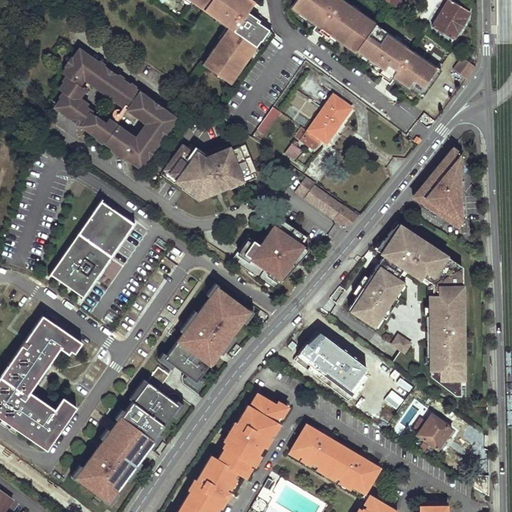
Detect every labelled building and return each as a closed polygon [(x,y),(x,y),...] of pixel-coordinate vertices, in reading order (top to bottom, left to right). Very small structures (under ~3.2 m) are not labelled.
[(225,79),(228,81),(236,69),(239,71),(249,57),(251,54),(250,53),(255,46),(259,40),(260,41),(268,29),(258,22),(259,20),(257,18),(258,16),(251,11),(252,9),(249,7),(254,1),(252,0),(198,0),(199,2),(203,5),(207,8),(212,11),(215,10),(219,13),(216,18),(220,21),(221,22),(225,20),(228,22),(226,25),(229,27),(228,29),(224,34),(223,34),(220,38),(202,63),(216,73),(219,75),(221,74),(224,76),(225,79)] [(401,83),(420,96),(438,71),(421,59),(422,57),(414,51),(412,53),(409,51),(406,49),(408,47),(400,42),(398,43),(392,39),(393,37),(375,24),(356,11),(355,12),(349,8),(350,6),(342,0),(341,2),(337,0),(295,0),(292,5),(299,11),(309,17),(308,19),(312,23),(316,25),(313,30),(316,32),(317,30),(323,34),(334,42),(336,39),(343,44),(346,40),(350,43),(351,47),(360,54),(361,54),(365,54),(369,57),(366,61),(373,66),(371,68),(383,76),(388,80),(387,83),(389,85),(393,80),(400,85),(401,83)] [(400,0),(384,0),(384,1),(399,10),(404,2),(400,0)] [(445,0),(431,24),(452,38),(469,11),(451,0),(445,0)] [(350,6),(349,8),(355,12),(356,11),(358,9),(351,4),(350,6)] [(212,11),(207,8),(205,10),(216,18),(219,13),(215,10),(212,11)] [(406,18),(412,22),(418,13),(412,9),(406,18)] [(309,17),(299,11),(296,15),(311,25),(312,23),(308,19),(309,17)] [(228,29),(225,27),(218,36),(220,38),(223,34),(224,34),(228,29)] [(272,31),(268,29),(260,41),(264,43),(272,31)] [(393,37),(392,39),(398,43),(400,42),(401,39),(395,35),(393,37)] [(346,40),(343,44),(350,49),(351,47),(350,43),(346,40)] [(251,54),(249,57),(252,59),(259,49),(255,46),(250,53),(251,54)] [(79,50),(62,74),(68,78),(59,90),(65,94),(56,107),(140,167),(175,118),(79,50)] [(474,67),(462,58),(452,69),(465,79),(474,67)] [(219,75),(216,73),(215,75),(223,81),(225,79),(224,76),(221,74),(219,75)] [(308,122),(328,136),(338,122),(336,120),(339,117),(341,118),(353,102),(333,88),(308,122)] [(266,136),(280,111),(271,106),(257,131),(266,136)] [(411,141),(415,145),(421,138),(417,134),(411,141)] [(182,145),(164,170),(165,171),(177,179),(175,181),(176,181),(188,190),(190,188),(197,194),(211,188),(213,193),(214,192),(213,189),(220,186),(221,189),(229,186),(230,186),(228,183),(242,177),(255,172),(256,171),(245,143),(230,149),(230,147),(229,147),(204,157),(197,152),(195,154),(182,145)] [(201,148),(197,152),(204,157),(229,147),(227,143),(206,152),(201,148)] [(285,154),(293,159),(299,149),(291,144),(285,154)] [(456,150),(451,147),(424,181),(412,196),(455,225),(458,221),(456,150)] [(177,179),(165,171),(162,175),(174,183),(176,181),(175,181),(177,179)] [(255,172),(242,177),(244,183),(257,177),(255,172)] [(333,219),(338,212),(342,207),(312,184),(314,181),(304,175),(293,189),(333,219)] [(242,177),(228,183),(230,186),(229,186),(230,188),(244,183),(242,177)] [(211,188),(197,194),(199,198),(202,197),(202,199),(214,194),(213,193),(211,188)] [(132,222),(99,199),(47,274),(80,297),(93,277),(91,275),(104,255),(107,257),(132,222)] [(346,218),(341,225),(350,223),(359,214),(354,210),(352,214),(342,207),(338,212),(346,218)] [(346,218),(338,212),(333,219),(341,225),(346,218)] [(283,229),(289,221),(285,217),(278,225),(283,229)] [(265,268),(266,267),(281,279),(307,249),(305,248),(300,243),(307,236),(289,221),(283,229),(278,225),(263,242),(256,237),(244,251),(265,268)] [(381,245),(377,251),(383,255),(347,308),(372,325),(379,315),(384,318),(396,299),(392,296),(401,282),(396,278),(403,267),(420,279),(422,276),(431,282),(431,294),(428,294),(428,315),(425,315),(426,355),(429,355),(429,366),(429,375),(455,394),(459,394),(459,375),(462,375),(462,353),(459,353),(458,342),(462,341),(461,324),(458,324),(458,312),(461,312),(461,297),(458,297),(458,286),(461,286),(461,266),(444,256),(442,258),(425,247),(427,244),(401,228),(400,230),(394,226),(379,244),(381,245)] [(244,251),(256,237),(252,233),(240,247),(244,251)] [(300,243),(305,248),(311,240),(307,236),(300,243)] [(107,257),(104,255),(91,275),(93,277),(96,279),(110,259),(107,257)] [(206,295),(210,297),(217,288),(219,286),(215,283),(206,295)] [(187,375),(196,382),(199,379),(219,352),(232,334),(242,321),(249,312),(217,288),(210,297),(198,313),(184,333),(167,355),(164,359),(174,366),(187,375)] [(56,321),(57,319),(44,310),(43,312),(56,321)] [(249,312),(242,321),(245,324),(254,312),(250,310),(249,312)] [(180,330),(184,333),(198,313),(195,311),(180,330)] [(43,312),(0,374),(0,416),(47,448),(76,405),(66,398),(62,396),(57,404),(54,408),(29,390),(32,386),(62,343),(70,349),(73,345),(80,335),(57,319),(56,321),(43,312)] [(379,315),(372,325),(377,328),(384,318),(379,315)] [(335,324),(331,330),(353,345),(357,339),(335,324)] [(331,358),(339,347),(319,333),(311,344),(331,358)] [(232,334),(219,352),(222,355),(236,337),(232,334)] [(80,335),(73,345),(77,348),(84,337),(80,335)] [(397,336),(392,344),(403,351),(409,343),(397,336)] [(270,354),(281,365),(291,354),(280,344),(270,354)] [(171,369),(174,366),(164,359),(167,355),(163,353),(158,359),(171,369)] [(196,382),(187,375),(184,379),(197,388),(202,382),(199,379),(196,382)] [(129,398),(133,401),(147,382),(144,379),(129,398)] [(105,498),(108,501),(115,491),(125,478),(138,460),(152,442),(160,431),(172,415),(179,405),(176,403),(147,382),(133,401),(110,431),(103,440),(83,468),(76,477),(79,479),(105,498)] [(54,408),(57,404),(32,386),(29,390),(54,408)] [(236,471),(242,475),(247,466),(250,462),(251,463),(257,454),(262,445),(276,422),(274,421),(278,414),(282,409),(276,404),(257,393),(249,405),(247,405),(224,444),(225,445),(217,459),(211,455),(176,511),(211,511),(224,490),(227,486),(232,478),(236,471)] [(66,398),(76,405),(79,402),(68,394),(66,398)] [(179,405),(172,415),(176,417),(184,406),(177,401),(176,403),(179,405)] [(278,414),(282,416),(287,407),(278,401),(276,404),(282,409),(278,414)] [(416,434),(437,449),(452,428),(431,414),(416,434)] [(306,424),(291,449),(300,454),(303,456),(312,462),(319,466),(336,476),(341,479),(351,485),(364,493),(365,492),(379,468),(367,461),(358,455),(331,439),(321,433),(306,424)] [(100,438),(103,440),(110,431),(107,429),(100,438)] [(323,430),(321,433),(331,439),(333,436),(323,430)] [(160,431),(152,442),(155,445),(163,434),(160,431)] [(291,449),(289,453),(298,458),(300,454),(291,449)] [(360,452),(358,455),(367,461),(369,458),(360,452)] [(257,454),(251,463),(255,465),(260,456),(257,454)] [(303,456),(301,460),(310,465),(312,462),(303,456)] [(138,460),(125,478),(128,480),(142,463),(138,460)] [(79,479),(76,477),(83,468),(80,465),(71,476),(77,481),(79,479)] [(247,466),(242,475),(245,477),(251,468),(247,466)] [(319,466),(317,469),(334,480),(336,476),(319,466)] [(232,478),(227,486),(231,488),(235,480),(232,478)] [(268,478),(263,486),(267,489),(272,480),(268,478)] [(341,479),(339,483),(349,489),(351,485),(341,479)] [(0,511),(3,511),(6,510),(10,504),(6,502),(9,497),(0,490),(0,511)] [(224,490),(211,511),(215,511),(219,507),(222,508),(231,494),(224,490)] [(119,494),(115,491),(108,501),(105,498),(103,500),(110,506),(119,494)] [(367,498),(365,502),(368,504),(372,497),(365,492),(364,493),(362,496),(367,498)] [(397,511),(372,497),(368,504),(365,509),(363,508),(362,511),(361,511),(397,511)]
